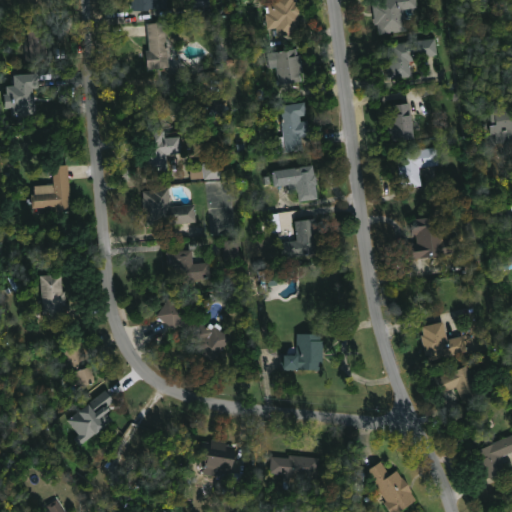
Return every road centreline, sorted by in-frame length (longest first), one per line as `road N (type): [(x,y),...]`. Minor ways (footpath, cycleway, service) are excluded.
road 1 (residential): [(420,420),(279,416),(201,399),(154,378),(135,356),(122,336),(110,265),(89,0)]
road 2 (residential): [(457,511),(378,317),(337,0)]
